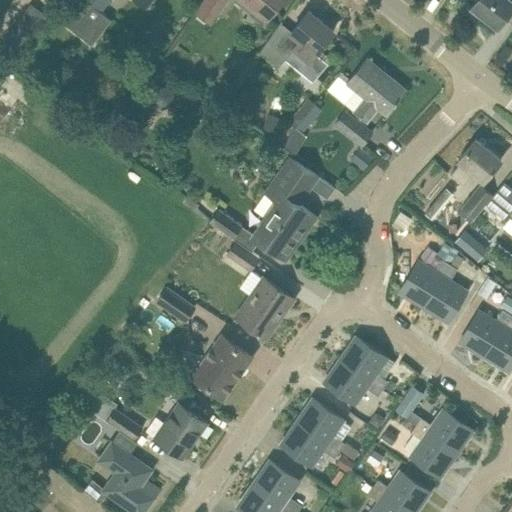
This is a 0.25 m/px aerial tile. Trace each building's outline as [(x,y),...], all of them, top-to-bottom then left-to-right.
[(73,0),(60,19),(92,43),(112,17),(89,0),(73,0)] [(92,0),(92,2),(103,10),(110,0),(92,0)] [(203,0),(196,10),(212,22),(227,0),(203,0)] [(242,0),(267,20),(282,0),(242,0)] [(511,0),(477,0),(473,6),(498,26),(507,14),(511,18),(511,0)] [(7,40),(20,47),(42,9),(29,2),(7,40)] [(317,18),(312,14),(313,12),(309,10),(293,30),(282,22),(283,21),(282,20),(260,51),(280,67),(287,59),(300,69),(308,59),(310,60),(334,30),(318,16),(317,18)] [(366,60),(347,82),(355,89),(345,101),(356,109),(354,111),(367,121),(378,107),(387,114),(407,89),(388,73),(385,76),(366,60)] [(153,99),(161,106),(174,103),(174,91),(165,82),(155,87),(153,99)] [(297,126),(317,101),(309,95),(288,120),(290,121),(277,138),(283,143),(297,126)] [(324,107),(317,101),(297,126),(305,131),(324,107)] [(263,126),(277,131),(282,116),(269,111),(263,126)] [(336,123),(362,144),(372,132),(346,111),(336,123)] [(452,174),(464,184),(474,172),(484,180),(502,159),(477,138),(459,159),(462,161),(452,174)] [(360,146),(350,158),(364,169),(374,156),(360,146)] [(267,190),(279,198),(265,219),(269,221),(258,237),(270,246),(287,257),(316,215),(299,203),(319,174),(302,163),(292,155),(267,190)] [(462,205),(475,216),(495,193),(481,181),(462,205)] [(486,203),(507,220),(511,214),(511,191),(503,185),(506,182),(505,181),(486,203)] [(426,210),(434,217),(456,191),(448,184),(426,210)] [(211,222),(212,223),(232,237),(241,223),(221,209),(211,222)] [(456,241),(469,252),(479,240),(465,229),(456,241)] [(227,254),(250,270),(259,256),(237,240),(227,254)] [(438,252),(452,261),(457,253),(459,250),(446,240),(438,252)] [(452,261),(451,263),(458,268),(464,258),(457,253),(452,261)] [(413,297),(425,304),(450,263),(443,258),(435,270),(419,260),(400,290),(412,298),(413,297)] [(450,263),(425,304),(437,312),(437,313),(449,320),(468,290),(451,280),(458,268),(451,263),(450,263)] [(237,316),(267,336),(280,318),(277,316),(281,311),(283,313),(294,297),(265,276),(237,316)] [(160,301),(186,319),(196,305),(169,287),(160,301)] [(502,305),(511,311),(511,295),(509,294),(502,305)] [(473,346),(485,354),(511,313),(503,308),(496,320),(479,310),(460,340),(473,347),(473,346)] [(511,313),(485,354),(498,361),(497,362),(509,370),(511,365),(511,330),(511,327),(511,313)] [(193,375),(224,397),(253,356),(222,334),(193,375)] [(357,335),(341,358),(384,388),(389,381),(384,377),(396,361),(357,335)] [(127,348),(112,349),(113,361),(128,360),(127,348)] [(384,388),(341,358),(325,381),(355,403),(358,399),(366,405),(375,393),(379,396),(384,388)] [(391,379),(386,387),(392,391),(397,383),(391,379)] [(72,395),(106,419),(134,439),(143,426),(115,407),(116,405),(81,381),(72,395)] [(314,397),(298,420),(340,449),(346,442),(333,433),(344,418),(314,397)] [(196,437),(208,421),(181,402),(156,437),(183,456),(192,443),(190,442),(195,436),(196,437)] [(401,402),(396,409),(407,417),(416,424),(422,416),(412,410),(401,402)] [(422,416),(416,424),(456,451),(464,439),(465,440),(473,428),(444,408),(433,424),(422,416)] [(377,410),(370,420),(379,427),(386,417),(377,410)] [(340,449),(298,420),(282,443),(312,465),(323,449),(335,457),(340,449)] [(416,424),(410,432),(422,440),(413,452),(412,455),(441,475),(449,463),(448,463),(456,451),(416,424)] [(388,428),(382,438),(393,445),(399,435),(388,428)] [(120,430),(100,459),(117,471),(104,489),(136,511),(143,511),(160,489),(145,479),(152,468),(130,453),(138,442),(120,430)] [(374,449),(367,460),(377,466),(384,456),(374,449)] [(346,457),(340,466),(349,471),(355,463),(346,457)] [(256,480),(255,482),(297,511),(309,495),(295,485),(299,479),(271,459),(263,470),(264,471),(257,481),(256,480)] [(378,478),(373,485),(411,511),(413,511),(421,501),(422,502),(430,490),(400,469),(398,472),(388,486),(380,480),(378,478)] [(296,511),(297,511),(255,482),(253,484),(254,485),(247,495),(246,494),(238,505),(247,511),(275,511),(278,509),(282,511),(296,511)] [(378,500),(369,511),(411,511),(373,485),(368,493),(378,500)]
